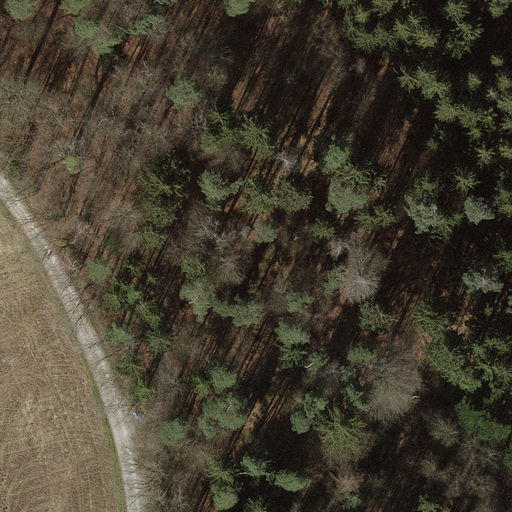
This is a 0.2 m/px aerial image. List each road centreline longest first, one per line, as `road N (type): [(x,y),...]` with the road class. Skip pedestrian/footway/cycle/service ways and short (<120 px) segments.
road 1 (track): [(135,471),(158,412),(174,186),(256,0)]
road 2 (track): [(0,178),(55,267),(107,382),(135,471),(138,511)]
